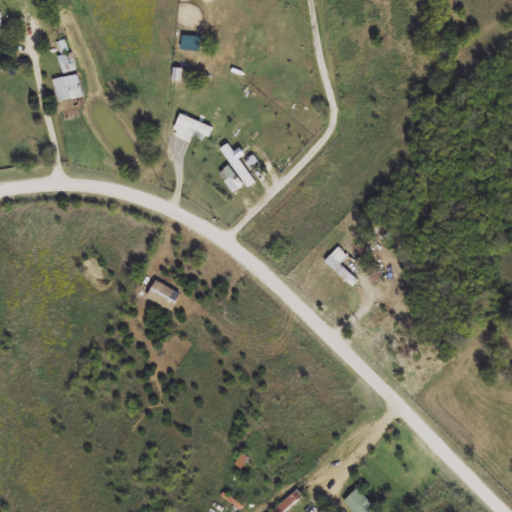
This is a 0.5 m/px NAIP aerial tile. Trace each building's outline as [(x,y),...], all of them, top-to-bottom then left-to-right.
[(58,57),(63,74),(77,70),(72,53),(58,57)] [(84,97),(81,75),(54,79),(57,101),(84,97)] [(210,138),(213,127),(177,114),(174,125),(210,138)] [(371,285),(383,278),(363,243),(351,249),(371,285)] [(242,471),(250,457),(243,453),(235,467),(242,471)] [(364,511),(382,511),(350,480),(341,489),(364,511)]
